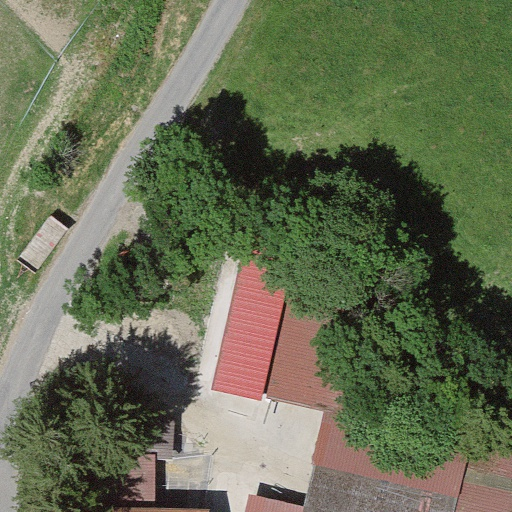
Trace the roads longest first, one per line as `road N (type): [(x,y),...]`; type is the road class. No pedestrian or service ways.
road 1 (unclassified): [(4,435),(268,0)]
road 2 (track): [(185,131),(201,0)]
